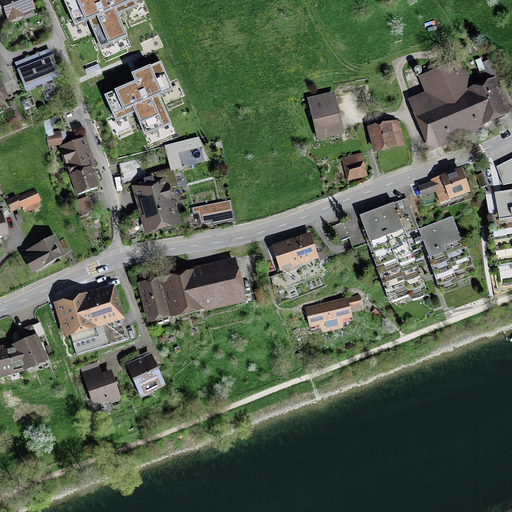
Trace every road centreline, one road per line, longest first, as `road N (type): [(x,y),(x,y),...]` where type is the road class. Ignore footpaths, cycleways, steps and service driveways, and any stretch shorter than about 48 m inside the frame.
road 1 (track): [(511,299),(0,498)]
road 2 (residential): [(0,311),(93,269),(259,232),(511,136)]
